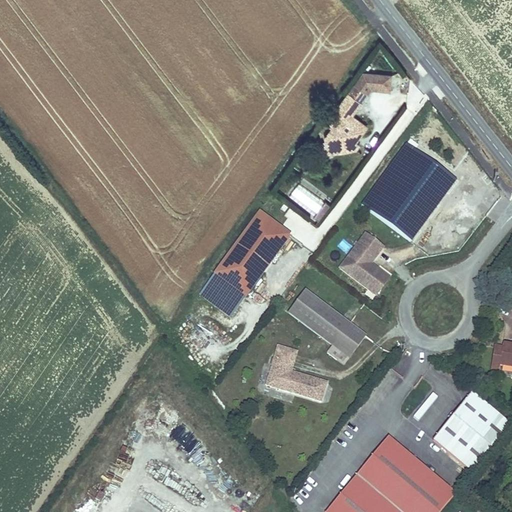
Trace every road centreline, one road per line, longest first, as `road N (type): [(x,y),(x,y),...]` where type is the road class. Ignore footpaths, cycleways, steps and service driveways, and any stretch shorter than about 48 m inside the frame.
road 1 (tertiary): [(511,168),(379,0)]
road 2 (residential): [(459,284),(471,313),(462,333),(443,343),(422,339),(407,323),(410,291),(428,278),(450,278)]
road 3 (unknown): [(432,342),(325,484)]
